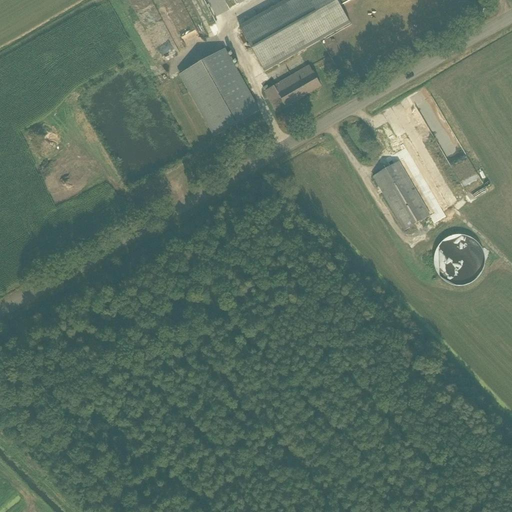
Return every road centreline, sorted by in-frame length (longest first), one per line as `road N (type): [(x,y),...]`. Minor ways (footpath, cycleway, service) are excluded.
road 1 (tertiary): [(0,310),(511,10)]
road 2 (track): [(104,0),(0,60)]
